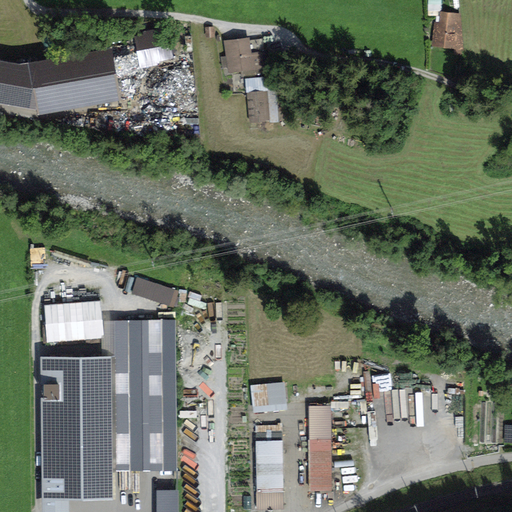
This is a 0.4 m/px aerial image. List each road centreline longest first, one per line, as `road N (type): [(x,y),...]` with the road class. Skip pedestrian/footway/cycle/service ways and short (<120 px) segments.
road 1 (track): [(307,49),(414,69),(511,104)]
road 2 (unclassified): [(511,457),(407,481),(335,511)]
